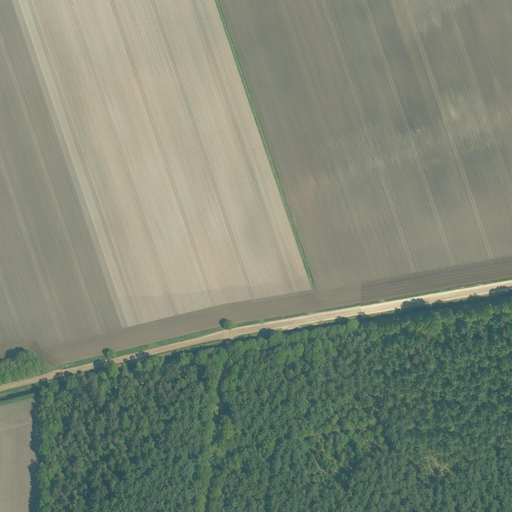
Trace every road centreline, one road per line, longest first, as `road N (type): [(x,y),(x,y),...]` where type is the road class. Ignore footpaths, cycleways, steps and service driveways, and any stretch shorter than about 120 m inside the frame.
road 1 (track): [(227,334),(511,285)]
road 2 (track): [(511,401),(277,444)]
road 3 (track): [(0,387),(227,334)]
